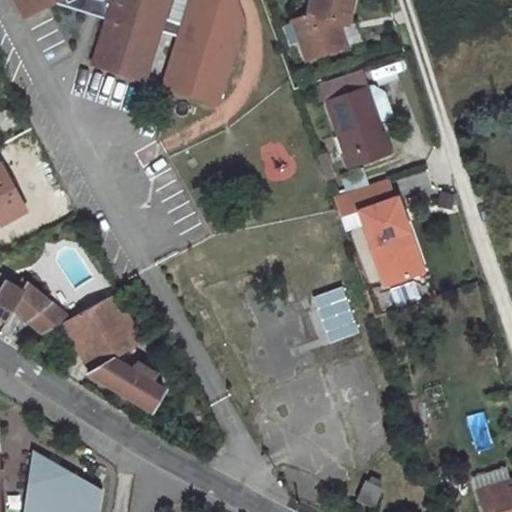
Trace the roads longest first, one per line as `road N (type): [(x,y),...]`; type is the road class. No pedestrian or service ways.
road 1 (unknown): [(275,511),(0,19)]
road 2 (residential): [(511,324),(403,0)]
road 3 (residential): [(0,351),(267,511)]
